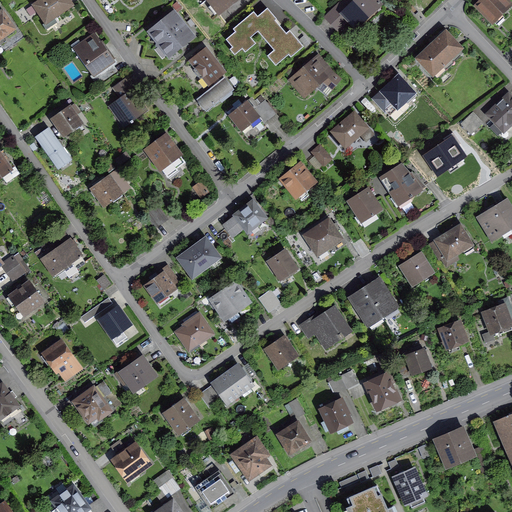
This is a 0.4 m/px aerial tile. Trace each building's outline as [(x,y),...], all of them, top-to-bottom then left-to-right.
[(69,0),(42,0),(33,6),(47,27),(75,9),(69,0)] [(206,0),(220,18),(242,0),(206,0)] [(385,5),(379,0),(356,0),(338,17),(355,34),(385,5)] [(482,0),(477,5),(493,22),(510,5),(505,0),(482,0)] [(266,4),(238,27),(253,46),(281,23),(266,4)] [(0,44),(18,33),(3,10),(0,12),(0,44)] [(148,34),(159,48),(186,27),(175,13),(148,34)] [(159,48),(170,62),(197,41),(186,27),(159,48)] [(446,33),(418,58),(437,78),(446,70),(442,65),(460,48),(446,33)] [(95,34),(74,48),(94,78),(115,65),(95,34)] [(227,75),(207,48),(188,62),(208,89),(227,75)] [(320,56),(289,81),(305,100),(327,81),(331,86),(339,79),(320,56)] [(399,112),(418,95),(400,74),(372,98),(385,113),(394,106),(399,112)] [(122,99),(110,107),(124,127),(146,112),(126,81),(115,89),(122,99)] [(493,109),(488,115),(495,123),(490,127),(498,135),(503,130),(503,131),(511,122),(511,97),(508,94),(493,109)] [(249,101),(230,117),(243,134),(263,119),(249,101)] [(72,107),(51,121),(64,140),(84,127),(72,107)] [(482,124),(471,113),(461,124),(471,134),(482,124)] [(356,117),(331,137),(345,155),(370,135),(356,117)] [(50,131),(36,140),(60,174),(74,164),(50,131)] [(168,135),(145,151),(161,173),(183,156),(168,135)] [(320,148),(312,155),(324,170),(333,163),(320,148)] [(0,153),(0,182),(13,174),(0,153)] [(302,163),(279,181),(297,203),(319,185),(302,163)] [(404,164),(380,179),(399,208),(423,193),(404,164)] [(112,177),(91,191),(104,211),(125,196),(112,177)] [(369,190),(348,203),(363,227),(383,214),(369,190)] [(269,220),(254,202),(222,226),(233,240),(245,230),(249,235),(269,220)] [(489,212),(480,218),(493,239),(501,234),(500,231),(511,223),(511,210),(506,202),(496,208),(494,206),(488,210),(489,212)] [(331,220),(305,238),(320,260),(346,243),(331,220)] [(455,254),(471,244),(464,232),(461,226),(455,229),(453,225),(445,230),(448,233),(430,244),(439,258),(441,257),(446,266),(458,259),(455,254)] [(71,240),(41,261),(54,280),(84,259),(71,240)] [(207,240),(178,260),(194,282),(223,262),(207,240)] [(286,252),(267,264),(282,286),(301,273),(286,252)] [(420,254),(402,265),(413,282),(430,271),(420,254)] [(171,270),(146,287),(158,306),(184,289),(171,270)] [(381,279),(365,289),(385,320),(401,309),(381,279)] [(29,281),(8,296),(26,321),(47,306),(29,281)] [(238,281),(223,291),(240,315),(254,306),(238,281)] [(365,289),(349,299),(369,330),(385,320),(365,289)] [(223,291),(209,301),(225,325),(240,315),(223,291)] [(111,296),(79,319),(86,329),(98,321),(117,347),(138,332),(111,296)] [(501,306),(484,313),(492,332),(502,328),(504,333),(511,329),(511,328),(511,325),(511,324),(511,298),(511,296),(499,301),(501,306)] [(328,351),(356,334),(337,304),(301,327),(309,340),(317,335),(328,351)] [(200,315),(174,333),(189,355),(215,337),(200,315)] [(460,322),(441,330),(447,346),(450,353),(460,349),(457,342),(466,339),(460,322)] [(286,337),(266,350),(280,372),(301,359),(286,337)] [(62,340),(42,355),(64,386),(84,371),(62,340)] [(424,349),(406,355),(413,376),(422,373),(421,370),(430,366),(424,349)] [(146,355),(120,372),(135,396),(161,379),(146,355)] [(405,362),(397,365),(402,377),(410,375),(405,362)] [(239,365),(225,374),(241,398),(255,388),(239,365)] [(352,370),(340,375),(346,387),(358,381),(352,370)] [(225,374),(211,384),(227,407),(241,398),(225,374)] [(346,387),(340,375),(328,381),(334,393),(346,387)] [(387,375),(367,384),(378,407),(398,398),(387,375)] [(4,384),(0,386),(0,426),(23,411),(4,384)] [(97,387),(73,403),(90,429),(114,413),(97,387)] [(187,399),(163,415),(179,437),(202,422),(187,399)] [(343,399),(322,410),(332,429),(350,421),(347,415),(350,413),(343,399)] [(511,414),(495,421),(511,460),(511,414)] [(298,423),(279,434),(290,451),(299,446),(303,446),(307,444),(307,440),(308,440),(298,423)] [(465,429),(435,443),(448,473),(477,460),(483,473),(491,470),(481,448),(475,451),(465,429)] [(256,438),(233,454),(249,477),(268,464),(261,453),(265,450),(256,438)] [(136,443),(111,461),(129,485),(154,468),(136,443)] [(414,469),(395,477),(406,502),(409,501),(412,507),(425,501),(422,496),(425,494),(414,469)] [(209,481),(223,501),(235,492),(221,472),(209,481)] [(173,477),(159,487),(167,498),(181,488),(173,477)] [(196,490),(210,509),(223,501),(209,481),(196,490)] [(377,485),(347,498),(353,511),(394,511),(394,510),(392,506),(387,508),(377,485)] [(62,495),(54,500),(62,511),(80,511),(88,507),(88,504),(84,498),(81,498),(73,487),(68,491),(67,490),(61,494),(62,495)] [(180,511),(173,501),(158,511),(180,511)] [(12,511),(6,503),(0,507),(0,511),(12,511)]
